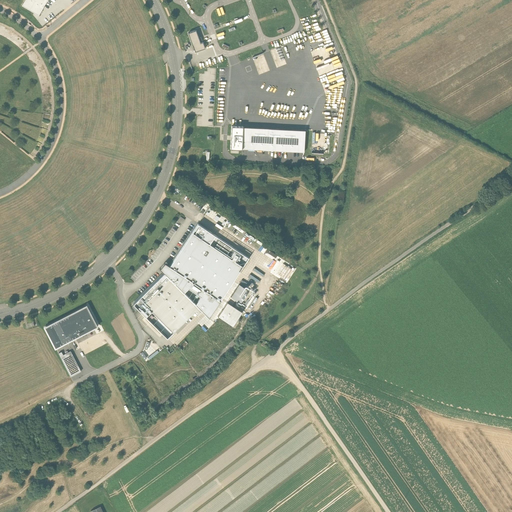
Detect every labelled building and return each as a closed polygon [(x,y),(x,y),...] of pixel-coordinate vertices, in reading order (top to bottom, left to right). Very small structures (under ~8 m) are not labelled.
[(47,0),(24,0),(21,6),(35,14),(38,16),(47,0)] [(197,30),(189,33),(196,51),(206,48),(204,42),(201,42),(197,30)] [(322,37),(303,44),(321,91),(324,90),(339,85),(322,37)] [(254,57),(261,75),(267,72),(262,59),(266,58),(264,53),(254,57)] [(320,98),(320,111),(332,111),(332,98),(320,98)] [(245,125),(231,124),(229,149),(305,152),(306,129),(245,127),(245,125)] [(208,317),(209,317),(220,300),(249,257),(198,224),(169,267),(167,265),(163,269),(162,271),(161,271),(164,273),(133,304),(139,310),(167,338),(194,311),(197,315),(201,311),(203,309),(209,315),(208,317)] [(282,259),(263,247),(255,260),(274,272),(282,259)] [(242,311),(227,302),(217,317),(232,327),(242,311)] [(83,334),(95,327),(85,307),(44,329),(55,349),(68,342),(69,341),(70,340),(71,340),(83,334)] [(151,359),(159,352),(158,350),(149,357),(151,359)] [(70,377),(81,372),(70,351),(63,355),(60,356),(70,377)]
